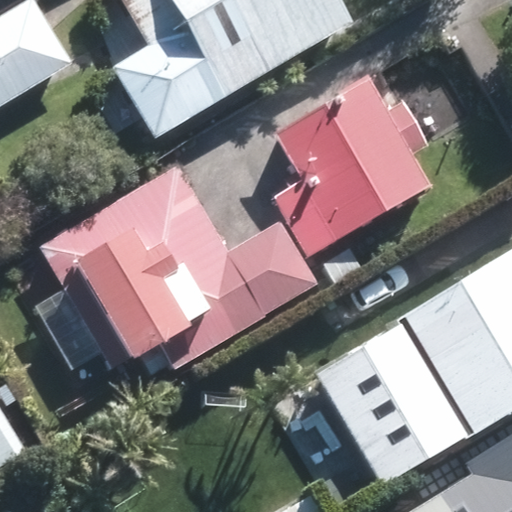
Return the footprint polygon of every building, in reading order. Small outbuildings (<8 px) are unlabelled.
[(296,0),(90,0),(133,68),(71,106),(102,156),(313,27),(296,0)] [(24,1),(0,14),(0,101),(62,65),(24,1)] [(167,168),(31,248),(105,372),(151,345),(166,371),(309,287),(270,223),(219,255),(167,168)] [(511,323),(482,267),(330,354),(354,395),(265,446),(303,511),(316,511),(413,456),(511,401),(511,323)] [(261,331),(176,378),(206,433),(291,387),(261,331)] [(511,511),(511,401),(413,456),(443,511),(511,511)] [(0,424),(0,457),(14,449),(0,424)] [(8,511),(0,498),(0,511),(8,511)]
